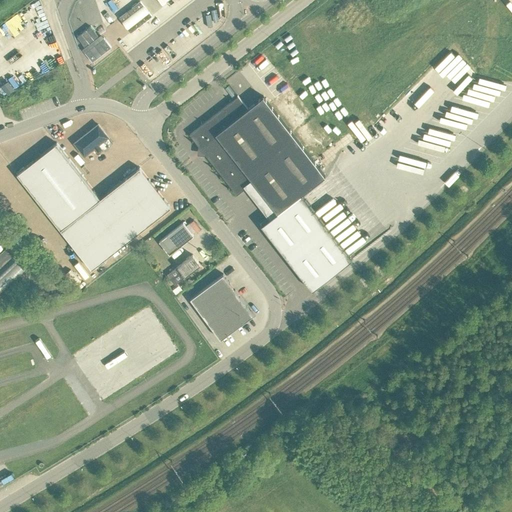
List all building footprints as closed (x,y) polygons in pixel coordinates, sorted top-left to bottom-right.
[(511,26),(492,0),(388,0),(268,91),(329,170),(489,43),(511,72),(511,26)] [(119,17),(130,32),(151,15),(140,1),(119,17)] [(84,52),(92,62),(111,47),(103,37),(84,52)] [(1,82),(5,92),(16,88),(12,77),(1,82)] [(199,147),(199,152),(204,153),(236,193),(252,181),(277,212),(261,224),(312,289),(352,258),(301,193),(325,174),(263,95),(247,107),(238,96),(190,134),(199,147)] [(84,155),(108,136),(98,124),(74,142),(84,155)] [(67,143),(79,134),(77,130),(64,139),(67,143)] [(17,173),(91,268),(171,206),(139,166),(100,197),(57,142),(17,173)] [(333,206),(324,214),(326,217),(336,209),(333,206)] [(159,241),(169,254),(193,235),(183,222),(159,241)] [(0,251),(0,265),(17,249),(10,242),(0,251)] [(192,254),(167,274),(175,284),(200,264),(192,254)] [(190,298),(221,338),(253,314),(223,273),(190,298)] [(88,372),(104,397),(146,370),(137,356),(133,359),(129,352),(114,362),(111,357),(104,361),(101,358),(97,361),(99,366),(88,372)]
